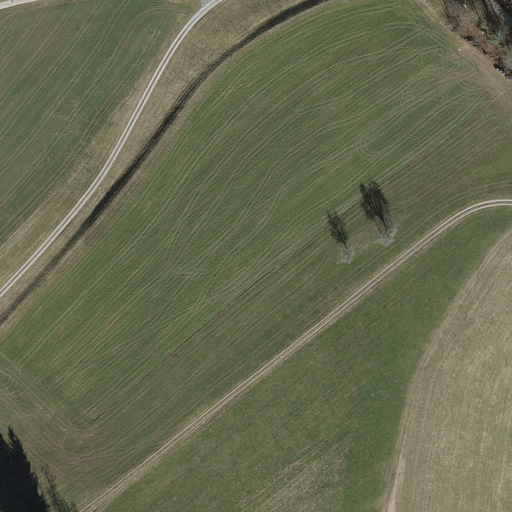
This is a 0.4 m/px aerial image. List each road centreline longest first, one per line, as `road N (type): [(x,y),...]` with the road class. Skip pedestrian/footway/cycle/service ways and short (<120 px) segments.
road 1 (track): [(511,203),(465,211),(430,236),(83,511)]
road 2 (track): [(218,0),(186,27),(97,186),(0,291)]
road 3 (track): [(387,511),(410,381),(511,231)]
